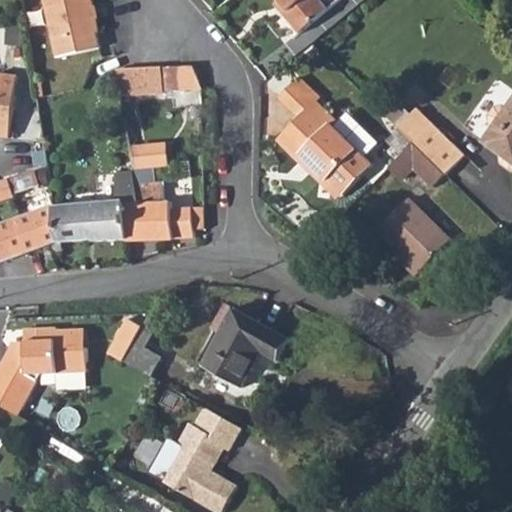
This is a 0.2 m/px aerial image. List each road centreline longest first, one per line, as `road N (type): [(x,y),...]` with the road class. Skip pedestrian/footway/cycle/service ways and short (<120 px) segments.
road 1 (residential): [(239,243),(237,93),(229,65),(173,0)]
road 2 (residential): [(239,243),(141,277),(0,289)]
road 3 (residential): [(444,371),(239,243)]
road 4 (residential): [(444,371),(343,511)]
